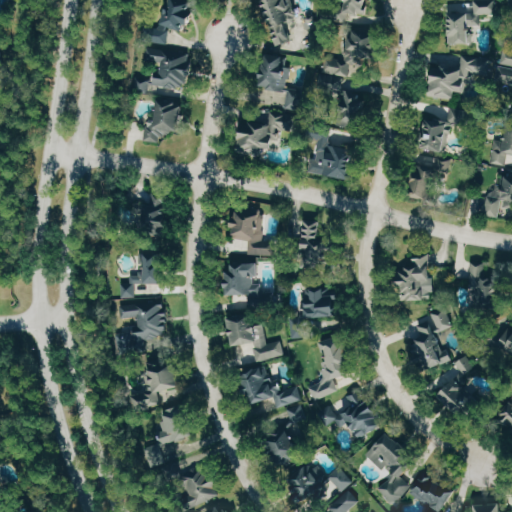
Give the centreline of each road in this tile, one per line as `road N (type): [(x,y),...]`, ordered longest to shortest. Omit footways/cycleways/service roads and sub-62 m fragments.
road 1 (tertiary): [(122,511),(79,390),(67,273),(95,0)]
road 2 (tertiary): [(71,0),(39,240),(38,320),(47,380),(88,511)]
road 3 (residential): [(408,2),(365,251),(366,299),(384,367),(406,404),(438,437),(480,461)]
road 4 (residential): [(228,37),(194,247),(195,305),(220,419),(268,511)]
road 5 (residential): [(511,243),(205,173),(50,153)]
